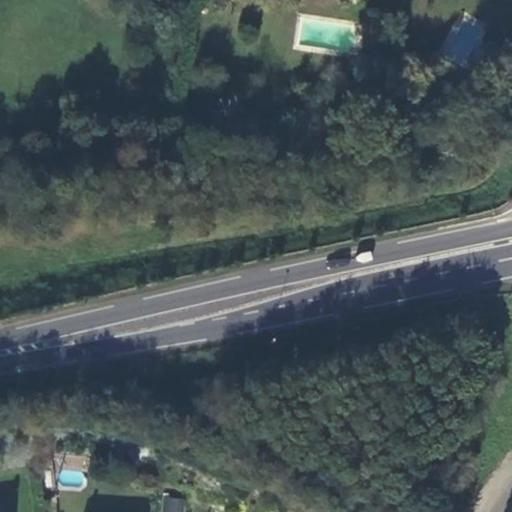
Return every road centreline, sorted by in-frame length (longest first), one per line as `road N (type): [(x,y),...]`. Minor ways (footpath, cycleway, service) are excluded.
road 1 (primary): [(511,229),(195,295),(0,350)]
road 2 (tertiary): [(256,319),(315,292),(511,250)]
road 3 (primary): [(256,319),(511,267)]
road 4 (primary): [(0,358),(256,319)]
